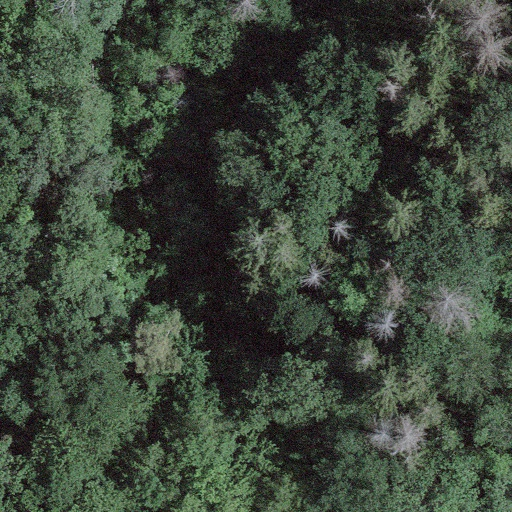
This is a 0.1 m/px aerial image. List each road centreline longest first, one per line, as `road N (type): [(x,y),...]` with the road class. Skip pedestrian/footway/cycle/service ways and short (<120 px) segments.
road 1 (track): [(280,0),(224,221),(176,511)]
road 2 (track): [(177,506),(511,279)]
